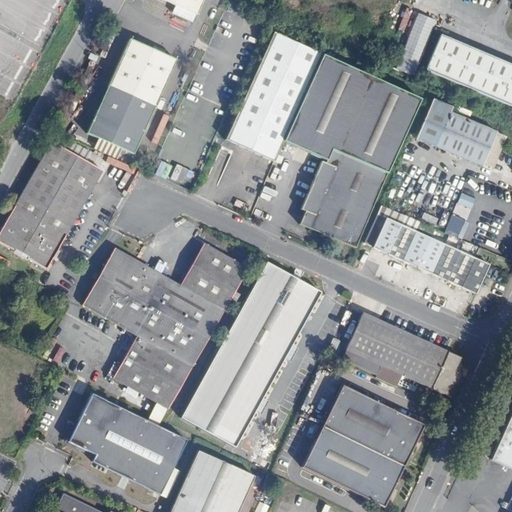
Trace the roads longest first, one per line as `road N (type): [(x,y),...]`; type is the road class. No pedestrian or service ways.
road 1 (unclassified): [(497,344),(186,205),(145,211)]
road 2 (unknown): [(433,416),(330,377),(289,471),(361,511)]
road 3 (unknown): [(109,0),(180,43),(164,93),(197,118),(241,25)]
road 4 (unclassified): [(0,188),(101,0)]
road 5 (unclassified): [(422,511),(497,344)]
road 6 (unknown): [(328,269),(264,413)]
